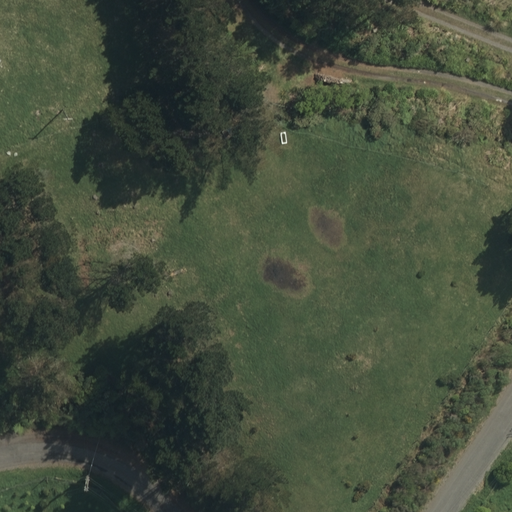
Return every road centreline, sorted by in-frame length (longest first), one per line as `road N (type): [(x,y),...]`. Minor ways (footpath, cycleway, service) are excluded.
road 1 (unclassified): [(0,458),(84,452),(147,483),(172,511)]
road 2 (unclassified): [(446,511),(511,411)]
